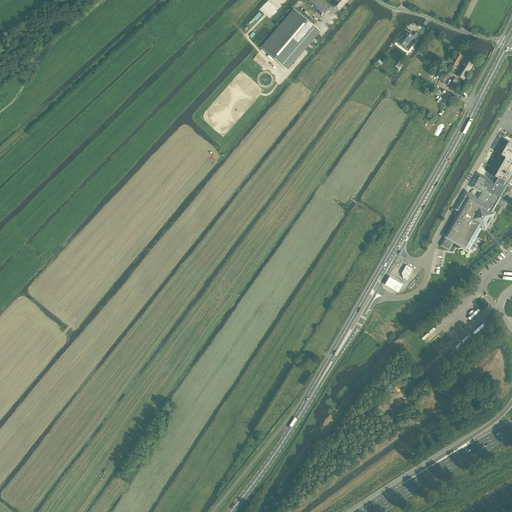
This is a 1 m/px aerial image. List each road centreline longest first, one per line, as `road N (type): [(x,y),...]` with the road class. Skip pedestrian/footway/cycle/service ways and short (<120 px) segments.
road 1 (primary): [(396,250),(509,41)]
road 2 (primary): [(335,355),(230,511)]
road 3 (unclassified): [(427,263),(502,121),(511,127)]
road 4 (unclassified): [(377,0),(509,41)]
road 5 (motorway): [(511,402),(407,489)]
road 6 (motorway): [(511,428),(407,489)]
